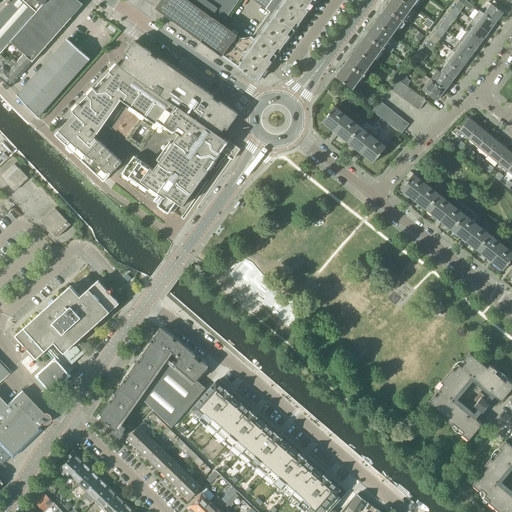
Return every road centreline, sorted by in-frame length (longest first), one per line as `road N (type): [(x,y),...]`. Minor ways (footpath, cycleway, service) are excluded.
road 1 (residential): [(405,511),(230,360),(146,300)]
road 2 (tertiary): [(155,289),(265,137)]
road 3 (residential): [(110,0),(259,105)]
road 4 (residential): [(511,307),(374,197)]
road 5 (tertiary): [(146,300),(64,415)]
road 6 (residential): [(374,197),(469,93)]
road 7 (residential): [(163,511),(64,415)]
road 8 (tertiary): [(290,103),(368,0)]
